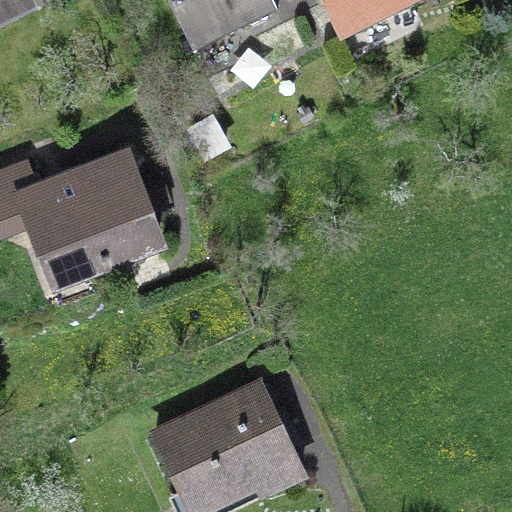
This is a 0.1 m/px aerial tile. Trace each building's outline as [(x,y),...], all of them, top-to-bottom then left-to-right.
[(0,0),(0,16),(26,3),(24,0),(0,0)] [(167,0),(193,51),(276,8),(272,0),(167,0)] [(325,0),(342,32),(405,0),(325,0)] [(0,173),(0,207),(23,198),(55,281),(157,241),(125,157),(34,193),(23,165),(0,173)] [(262,489),(300,471),(260,384),(154,434),(191,511),(194,511),(258,482),(262,489)]
